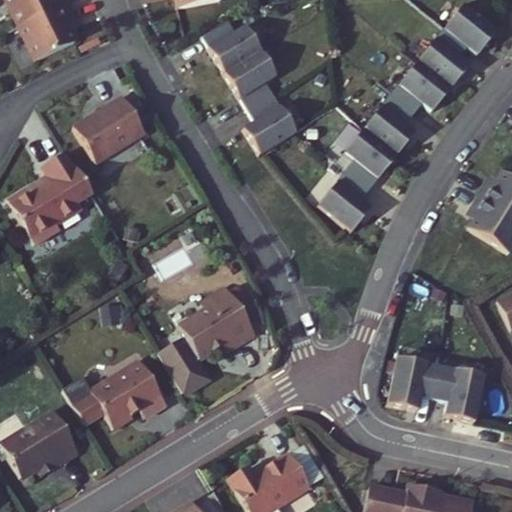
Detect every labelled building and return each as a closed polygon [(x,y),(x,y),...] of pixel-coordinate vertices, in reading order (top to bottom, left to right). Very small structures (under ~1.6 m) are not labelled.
[(56,8),(51,0),(7,0),(0,4),(0,28),(3,34),(56,8)] [(214,21),(210,0),(151,0),(153,8),(163,6),(167,29),(214,21)] [(463,6),(444,30),(477,56),(496,32),(463,6)] [(77,45),(56,8),(3,34),(26,73),(77,45)] [(212,29),(188,47),(210,83),(246,60),(232,36),(221,42),(212,29)] [(467,48),(444,30),(417,64),(449,90),(469,66),(459,58),(467,48)] [(246,60),(210,83),(233,120),(259,105),(252,93),(262,86),(246,60)] [(449,90),(417,64),(389,98),(411,116),(421,104),(430,112),(449,90)] [(411,116),(389,98),(362,132),(393,157),(412,134),(403,126),(411,116)] [(259,105),(233,120),(240,131),(229,137),(246,165),(257,159),(282,143),(259,105)] [(126,145),(104,107),(55,133),(76,171),(126,145)] [(393,157),(362,132),(342,154),(352,162),(343,173),(366,192),(393,157)] [(61,210),(76,201),(51,156),(21,174),(28,185),(16,192),(14,189),(0,197),(0,233),(13,254),(41,238),(39,233),(65,219),(61,210)] [(366,192),(343,173),(316,207),(348,234),(367,210),(358,202),(366,192)] [(490,188),(482,201),(511,218),(511,179),(506,176),(496,192),(490,188)] [(481,217),(471,233),(509,256),(511,251),(511,218),(482,201),(475,214),(481,217)] [(221,295),(212,300),(222,317),(231,311),(221,295)] [(511,295),(495,304),(510,334),(511,332),(511,295)] [(211,366),(240,348),(222,317),(212,300),(211,298),(180,316),(184,323),(161,336),(166,346),(139,362),(167,408),(190,394),(180,377),(181,370),(189,372),(199,365),(201,359),(207,360),(211,366)] [(145,421),(110,361),(62,390),(53,376),(36,385),(67,437),(84,427),(92,443),(111,432),(110,431),(119,426),(124,434),(145,421)] [(445,374),(402,366),(393,412),(424,417),(426,404),(439,407),(445,374)] [(445,374),(439,407),(453,409),(451,422),(481,427),(489,382),(445,374)] [(19,485),(64,459),(39,416),(0,439),(0,467),(6,479),(13,475),(19,485)] [(321,494),(300,459),(286,468),(307,502),(321,494)] [(307,502),(286,468),(280,471),(302,505),(307,502)] [(229,511),(291,511),(302,505),(280,471),(279,470),(249,489),(246,485),(222,499),(229,511)] [(469,511),(471,505),(439,498),(438,495),(400,488),(399,495),(364,489),(360,511),(469,511)]
